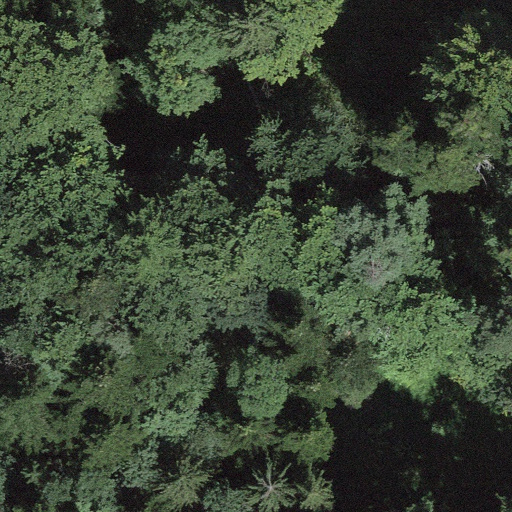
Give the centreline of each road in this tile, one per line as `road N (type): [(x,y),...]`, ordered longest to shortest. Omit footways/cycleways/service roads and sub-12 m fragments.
road 1 (track): [(511,443),(216,450),(0,472)]
road 2 (track): [(0,136),(233,100),(391,0)]
